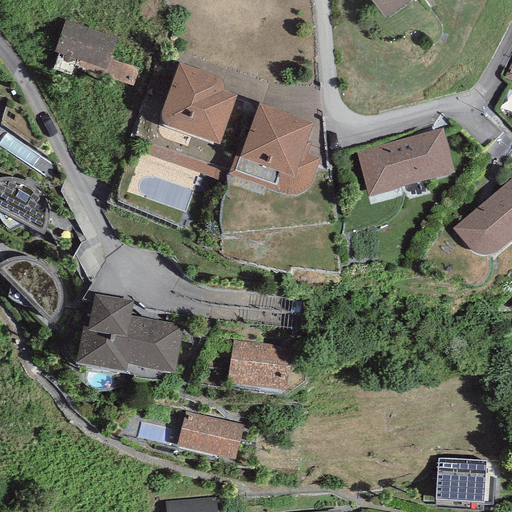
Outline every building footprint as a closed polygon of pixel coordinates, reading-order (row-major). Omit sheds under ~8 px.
[(373,0),(385,18),(411,0),(373,0)] [(117,40),(65,24),(54,57),(58,58),(53,74),(71,80),(73,72),(76,64),(106,74),(111,59),(117,40)] [(76,64),(73,72),(133,91),(139,72),(117,65),(118,62),(111,59),(106,74),(76,64)] [(511,61),(503,79),(511,83),(511,61)] [(215,83),(178,70),(160,119),(160,123),(160,128),(163,132),(167,134),(219,152),(236,102),(223,98),(223,93),(222,89),(220,85),(215,83)] [(313,130),(258,111),(252,130),(247,128),(229,179),(282,197),(289,199),(295,198),(301,196),(306,193),(309,189),(312,183),(319,162),(304,156),(313,130)] [(443,133),(356,155),(368,201),(455,179),(443,133)] [(0,217),(43,240),(43,238),(45,235),(47,231),(48,220),(47,214),(47,208),(45,204),(42,198),(38,193),(34,190),(37,185),(27,180),(24,185),(22,184),(17,182),(13,181),(3,181),(0,181),(0,217)] [(511,182),(452,232),(469,253),(474,256),(482,259),(488,259),(495,258),(511,244),(511,182)] [(0,267),(0,280),(49,328),(50,327),(52,324),(56,320),(60,310),(60,304),(62,299),(61,294),(60,287),(57,281),(54,278),(58,274),(51,266),(47,270),(45,268),(40,265),(37,263),(26,261),(20,260),(15,261),(7,263),(3,265),(0,267)] [(133,304),(93,298),(89,322),(85,321),(76,375),(126,384),(127,375),(173,383),(182,328),(131,319),(133,304)] [(293,351),(233,342),(226,392),(285,401),(293,351)] [(243,429),(185,415),(176,453),(234,467),(243,429)] [(495,511),(498,456),(439,453),(437,511),(495,511)] [(216,511),(216,498),(165,502),(166,511),(216,511)]
